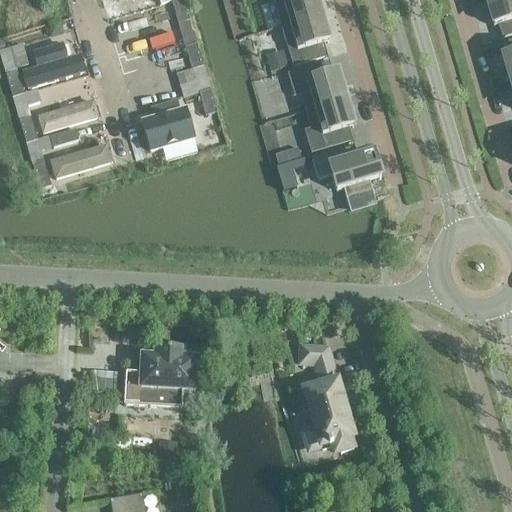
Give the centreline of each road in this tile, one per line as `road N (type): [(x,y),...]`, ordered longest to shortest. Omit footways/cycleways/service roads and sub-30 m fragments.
road 1 (residential): [(351,294),(70,281)]
road 2 (tertiary): [(389,0),(458,229)]
road 3 (tertiary): [(477,223),(411,0)]
road 4 (residential): [(70,281),(54,511)]
road 5 (residential): [(413,511),(351,294)]
road 6 (residential): [(397,187),(342,0)]
road 7 (residential): [(454,0),(509,185)]
road 8 (residential): [(126,160),(78,0)]
